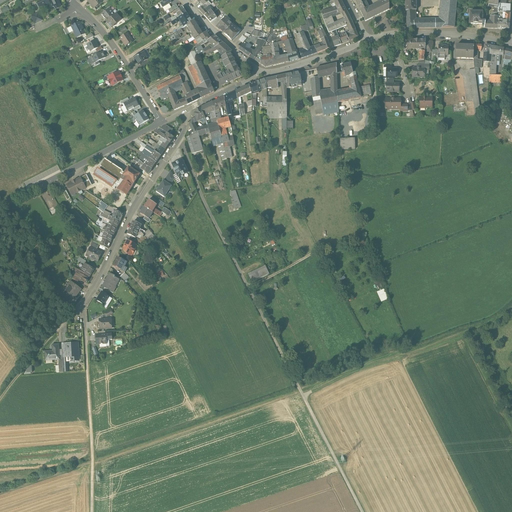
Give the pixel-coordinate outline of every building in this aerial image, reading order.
[(55,9),(60,7),(57,0),(54,2),(52,0),(44,0),(45,0),(36,4),(39,10),(44,7),(50,7),(51,8),(54,7),(55,9)] [(89,0),(88,1),(94,9),(103,2),(101,0),(89,0)] [(346,12),(340,0),(334,0),(332,1),(330,2),(333,9),(334,9),(336,15),(340,14),(342,14),(346,12)] [(360,0),(359,0),(356,2),(360,11),(364,9),(360,1),(360,0)] [(368,7),(364,0),(361,0),(360,1),(364,9),(360,11),(365,21),(372,18),(368,10),(367,8),(368,7)] [(380,0),(382,4),(380,4),(384,12),(389,10),(389,0),(380,0)] [(405,0),(406,10),(413,10),(416,10),(416,0),(405,0)] [(443,0),(442,19),(442,28),(454,28),(456,4),(456,0),(443,0)] [(494,12),(491,12),(491,21),(486,21),(485,24),(484,29),(497,29),(498,19),(498,16),(497,16),(498,0),(489,0),(488,4),(494,5),(494,12)] [(203,7),(199,10),(204,16),(208,13),(207,12),(205,9),(208,7),(210,5),(208,2),(204,6),(203,7)] [(501,4),(498,3),(497,16),(498,16),(498,19),(505,20),(505,13),(510,13),(510,4),(501,4)] [(380,4),(368,10),(372,18),(384,12),(380,4)] [(167,10),(166,7),(160,10),(163,16),(169,13),(167,10)] [(183,8),(176,12),(178,16),(173,19),(173,18),(171,19),(172,22),(179,18),(186,13),(183,8)] [(114,16),(109,9),(102,15),(107,22),(114,16)] [(333,9),(326,11),(328,18),(331,17),(336,15),(334,9),(333,9)] [(442,19),(435,19),(435,21),(414,21),(413,10),(406,10),(407,28),(433,28),(442,28),(442,19)] [(355,30),(349,18),(346,12),(342,14),(345,20),(347,25),(349,30),(350,32),(355,30)] [(482,12),(470,12),(469,24),(482,24),(482,17),(482,12)] [(42,21),(38,13),(31,17),(35,24),(42,21)] [(186,13),(179,18),(181,21),(184,25),(181,27),(182,28),(187,25),(192,22),(186,13)] [(214,20),(208,13),(204,16),(211,23),(214,20)] [(505,13),(505,20),(498,19),(497,29),(509,29),(510,13),(505,13)] [(107,22),(111,28),(113,26),(114,25),(115,26),(121,21),(116,15),(114,16),(107,22)] [(226,17),(217,27),(224,34),(231,26),(228,23),(230,21),(226,17)] [(328,18),(324,20),(326,28),(334,25),(331,17),(328,18)] [(172,22),(166,26),(168,29),(171,27),(181,21),(179,18),(172,22)] [(121,21),(115,26),(114,25),(113,26),(116,29),(125,23),(122,20),(121,21)] [(345,20),(334,25),(336,30),(347,25),(345,20)] [(192,22),(187,25),(188,28),(187,28),(189,32),(190,31),(192,34),(199,29),(194,21),(192,22)] [(85,34),(79,22),(71,27),(71,28),(72,27),(73,31),(73,32),(77,39),(85,34)] [(236,30),(231,25),(231,26),(224,34),(232,41),(239,33),(241,31),(238,28),(236,30)] [(334,25),(326,28),(329,33),(332,32),(336,30),(334,25)] [(307,26),(295,30),(297,34),(297,35),(303,33),(308,31),(307,26)] [(171,35),(172,38),(175,36),(177,40),(180,38),(178,34),(183,31),(181,29),(171,35)] [(199,29),(192,34),(193,37),(195,39),(203,34),(201,31),(199,29)] [(303,33),(297,35),(297,34),(295,30),(293,31),(292,32),(293,32),(295,40),(298,48),(302,47),(302,46),(308,43),(303,33)] [(338,37),(336,30),(332,32),(333,34),(334,33),(334,36),(335,35),(336,38),(332,39),(334,47),(341,45),(338,37)] [(355,30),(350,32),(349,30),(344,32),(345,34),(347,37),(349,41),(358,37),(355,30)] [(270,35),(253,31),(249,38),(261,41),(262,41),(266,42),(270,35)] [(211,39),(206,32),(203,34),(197,38),(195,39),(198,45),(205,39),(207,42),(207,41),(211,39)] [(287,32),(273,35),(271,45),(278,44),(285,42),(290,41),(288,35),(287,32)] [(127,34),(120,38),(126,47),(132,43),(127,34)] [(182,39),(178,42),(179,44),(183,41),(184,42),(193,37),(192,34),(188,36),(182,39)] [(247,39),(240,34),(237,38),(243,43),(244,42),(245,41),(247,39)] [(345,34),(338,37),(341,45),(349,41),(347,37),(345,34)] [(325,35),(321,37),(323,45),(319,46),(321,52),(330,48),(328,40),(325,35)] [(211,39),(207,41),(213,46),(211,46),(210,47),(211,49),(215,47),(222,43),(215,36),(211,39)] [(414,40),(403,40),(404,54),(408,54),(408,49),(414,49),(414,40)] [(426,40),(414,40),(414,49),(419,50),(419,59),(418,61),(424,61),(425,52),(426,41),(426,40)] [(87,45),(91,52),(98,48),(95,41),(87,45)] [(290,41),(285,42),(289,54),(294,53),(294,52),(296,51),(295,51),(292,41),(290,41)] [(248,46),(244,42),(243,43),(238,49),(249,57),(252,53),(246,48),(248,46)] [(271,45),(266,42),(262,48),(260,53),(258,56),(261,57),(273,55),(271,45)] [(222,43),(215,47),(217,49),(222,54),(224,56),(231,53),(232,52),(222,43)] [(310,50),(308,43),(302,46),(302,47),(303,48),(298,50),(301,59),(316,53),(314,48),(310,50)] [(278,44),(271,45),(273,55),(261,57),(258,56),(255,61),(265,68),(289,62),(287,56),(278,58),(277,49),(279,48),(278,44)] [(196,48),(194,49),(198,57),(207,52),(211,49),(210,47),(204,49),(205,50),(204,51),(200,45),(199,46),(196,48)] [(444,46),(439,45),(438,50),(438,53),(439,53),(439,57),(444,58),(444,56),(447,56),(448,47),(444,47),(444,46)] [(474,46),(456,45),(456,53),(456,59),(474,59),(474,55),(474,52),(474,46)] [(255,55),(252,53),(249,57),(255,61),(258,56),(260,53),(262,48),(259,47),(255,55)] [(501,48),(490,47),(490,53),(491,53),(490,55),(490,68),(491,68),(491,69),(495,69),(496,56),(496,55),(500,55),(501,48)] [(294,53),(289,54),(289,55),(287,56),(289,62),(300,59),(297,50),(295,51),(296,51),(294,52),(294,53)] [(143,52),(134,57),(138,65),(140,64),(146,61),(148,59),(143,52)] [(105,58),(103,53),(102,53),(94,57),(90,59),(93,64),(95,63),(96,66),(100,64),(99,61),(105,58)] [(224,56),(222,56),(224,60),(223,61),(227,69),(228,68),(229,71),(217,77),(221,86),(226,84),(225,83),(228,81),(229,82),(230,82),(231,82),(233,81),(233,80),(242,76),(239,71),(238,71),(236,69),(238,68),(235,62),(234,59),(233,59),(231,53),(224,56)] [(477,56),(474,55),(474,59),(474,60),(475,69),(475,74),(479,73),(478,68),(481,68),(482,61),(477,60),(477,56)] [(176,59),(171,62),(176,70),(181,67),(176,59)] [(202,65),(200,62),(192,66),(200,85),(209,81),(202,65)] [(336,64),(316,69),(318,78),(331,75),(337,73),(336,64)] [(350,64),(340,66),(342,73),(343,73),(344,77),(350,76),(350,74),(352,74),(350,64)] [(420,69),(420,68),(415,68),(415,69),(412,69),(412,77),(424,77),(425,75),(425,74),(424,72),(424,70),(424,69),(420,69)] [(390,69),(386,69),(386,70),(386,77),(397,77),(397,69),(391,69),(390,69)] [(475,69),(469,70),(475,116),(481,115),(475,74),(475,69)] [(110,77),(108,78),(112,86),(123,80),(119,72),(117,73),(110,77)] [(299,72),(286,75),(286,84),(286,89),(292,88),(291,86),(296,85),(297,87),(302,86),(299,72)] [(189,82),(184,73),(178,76),(179,77),(183,85),(186,83),(189,82)] [(337,73),(331,75),(331,94),(329,95),(331,104),(338,103),(337,94),(337,73)] [(286,75),(276,77),(277,83),(280,82),(281,84),(283,98),(282,98),(282,100),(287,100),(286,89),(286,84),(286,75)] [(165,85),(164,85),(167,93),(172,90),(180,86),(183,85),(179,77),(165,85)] [(276,77),(266,79),(267,88),(271,88),(271,89),(278,88),(277,83),(276,77)] [(318,78),(311,79),(313,99),(320,97),(321,106),(331,104),(329,95),(324,96),(322,91),(319,91),(318,78)] [(353,91),(337,94),(338,103),(349,100),(361,98),(361,96),(359,88),(356,78),(351,79),(350,79),(353,91)] [(209,81),(200,85),(201,87),(200,88),(201,89),(210,85),(209,81)] [(260,82),(249,85),(251,91),(251,93),(252,95),(259,93),(258,91),(262,90),(260,82)] [(386,83),(386,84),(385,85),(385,87),(386,88),(386,92),(399,92),(399,83),(393,83),(386,83)] [(167,93),(164,85),(156,88),(160,98),(168,95),(167,93)] [(201,89),(198,91),(201,98),(214,92),(210,85),(201,89)] [(249,85),(241,89),(243,96),(251,93),(251,91),(249,85)] [(365,86),(359,88),(361,96),(367,95),(365,86)] [(198,91),(191,94),(188,87),(182,90),(186,98),(185,100),(187,105),(201,98),(198,91)] [(156,88),(149,91),(155,100),(160,98),(156,88)] [(241,89),(236,91),(237,99),(239,109),(244,109),(243,104),(241,105),(240,98),(243,96),(241,89)] [(177,102),(172,90),(167,93),(168,95),(174,110),(187,105),(185,100),(179,103),(178,102),(177,102)] [(232,93),(224,97),(226,107),(227,114),(228,116),(231,115),(231,114),(228,103),(233,101),(232,93)] [(224,97),(213,103),(215,111),(216,115),(219,115),(218,109),(222,109),(222,107),(226,107),(224,97)] [(320,97),(313,99),(314,110),(315,116),(323,114),(321,106),(320,97)] [(129,101),(123,104),(127,112),(133,109),(135,111),(141,109),(136,100),(135,98),(129,101)] [(279,103),(271,103),(271,99),(271,98),(267,98),(267,103),(267,107),(267,119),(279,119),(279,103)] [(432,98),(420,98),(420,107),(429,107),(430,108),(431,108),(433,107),(433,105),(432,104),(432,98)] [(400,99),(386,99),(386,104),(385,105),(385,107),(386,108),(386,109),(400,109),(400,104),(400,99)] [(282,103),(279,103),(279,119),(282,119),(287,118),(287,100),(282,100),(282,103)] [(349,100),(338,103),(338,112),(339,117),(347,116),(346,110),(351,109),(349,100)] [(213,103),(200,109),(204,116),(212,112),(213,113),(211,114),(212,116),(216,115),(215,111),(213,103)] [(331,104),(321,106),(323,114),(323,115),(338,112),(338,103),(331,104)] [(200,109),(195,111),(196,113),(194,114),(195,116),(192,118),(191,122),(193,124),(200,121),(201,122),(203,123),(206,121),(204,117),(204,116),(200,109)] [(136,115),(134,117),(140,126),(149,120),(143,111),(136,115)] [(239,112),(231,114),(231,115),(228,116),(228,118),(229,120),(240,118),(240,117),(239,113),(239,112)] [(222,119),(220,120),(219,115),(216,115),(217,123),(221,137),(226,136),(226,134),(225,128),(231,127),(229,120),(228,118),(222,120),(222,119)] [(214,124),(211,125),(213,130),(216,138),(211,140),(213,147),(223,143),(222,140),(221,137),(217,123),(214,124)] [(204,127),(196,129),(197,131),(193,133),(193,134),(198,133),(199,136),(206,134),(204,127)] [(173,137),(167,133),(166,135),(164,135),(157,130),(153,132),(162,138),(169,143),(170,143),(172,140),(173,137)] [(190,136),(186,137),(191,154),(198,152),(194,137),(193,134),(190,136)] [(233,137),(222,140),(223,143),(224,148),(234,145),(233,137)] [(162,145),(161,146),(165,149),(169,143),(162,138),(161,140),(163,142),(162,145)] [(357,149),(357,138),(342,138),(342,149),(357,149)] [(158,151),(156,153),(161,156),(165,149),(161,146),(159,148),(158,151)] [(152,156),(150,158),(156,163),(161,156),(156,153),(154,152),(152,156)] [(156,163),(150,158),(148,161),(145,165),(151,169),(156,163)] [(122,172),(123,171),(105,159),(100,167),(101,167),(99,170),(98,169),(94,175),(112,187),(115,189),(116,187),(118,188),(117,189),(126,195),(130,189),(131,189),(132,186),(139,174),(129,168),(123,176),(123,175),(124,173),(122,172)] [(182,159),(172,164),(178,178),(188,173),(182,159)] [(145,165),(144,164),(143,166),(140,169),(143,171),(142,172),(144,174),(145,173),(148,175),(151,169),(145,165)] [(171,171),(164,181),(170,185),(174,179),(171,171)] [(76,181),(75,180),(73,181),(72,182),(67,185),(67,186),(72,195),(77,193),(81,191),(80,191),(86,188),(85,188),(91,185),(86,176),(84,177),(81,179),(81,178),(78,179),(76,181)] [(163,181),(156,192),(164,197),(172,186),(170,185),(164,181),(163,181)] [(242,207),(237,190),(231,191),(233,199),(236,209),(242,207)] [(157,205),(149,200),(144,207),(152,212),(154,209),(157,205)] [(152,212),(144,207),(140,214),(145,217),(149,219),(153,213),(152,212)] [(162,214),(154,209),(152,212),(153,213),(163,219),(166,215),(168,217),(170,213),(168,212),(169,211),(165,208),(162,213),(162,214)] [(123,215),(115,211),(113,216),(111,216),(111,214),(108,213),(107,215),(112,218),(120,221),(123,215)] [(120,221),(112,218),(110,221),(109,224),(109,225),(117,228),(120,221)] [(133,222),(130,228),(138,232),(141,226),(133,222)] [(117,228),(109,225),(107,229),(104,227),(103,230),(114,235),(117,228)] [(130,228),(127,234),(136,238),(138,232),(130,228)] [(103,230),(102,230),(101,232),(104,234),(102,238),(103,238),(111,242),(114,235),(103,230)] [(111,242),(103,238),(100,245),(108,249),(111,242)] [(129,242),(127,241),(123,250),(127,254),(132,257),(135,251),(134,250),(136,246),(135,245),(129,242)] [(95,243),(93,242),(90,248),(92,248),(96,251),(99,245),(95,243)] [(96,251),(92,248),(88,257),(91,258),(90,259),(91,260),(92,261),(94,261),(95,260),(97,261),(101,253),(96,251)] [(122,258),(121,259),(117,257),(113,265),(121,269),(120,270),(124,272),(125,272),(127,268),(123,266),(125,261),(123,260),(124,259),(122,258)] [(87,265),(85,264),(82,268),(82,269),(81,271),(89,276),(93,269),(89,266),(87,265)] [(265,267),(248,275),(252,283),(269,275),(265,267)] [(81,271),(78,270),(76,273),(77,273),(75,276),(75,277),(79,279),(85,283),(85,282),(86,282),(87,282),(88,281),(87,279),(89,276),(81,271)] [(124,272),(120,276),(124,281),(129,277),(125,272),(124,272)] [(110,275),(106,283),(105,282),(103,287),(112,292),(114,288),(112,286),(114,283),(115,284),(117,280),(114,278),(115,278),(114,277),(110,275)] [(81,289),(71,281),(68,285),(69,286),(65,291),(74,298),(81,289)] [(379,291),(383,302),(390,299),(386,288),(379,291)] [(109,297),(101,292),(96,300),(104,305),(109,297)] [(111,319),(105,320),(104,320),(102,321),(102,320),(99,320),(100,324),(99,325),(98,326),(98,327),(99,328),(100,328),(100,329),(112,328),(111,319)] [(99,335),(96,335),(96,344),(106,343),(106,334),(105,334),(99,335)] [(75,344),(65,345),(65,350),(66,357),(73,357),(73,361),(79,360),(78,349),(75,350),(75,344)] [(53,351),(45,352),(46,361),(60,360),(59,356),(59,345),(53,345),(53,351)]
